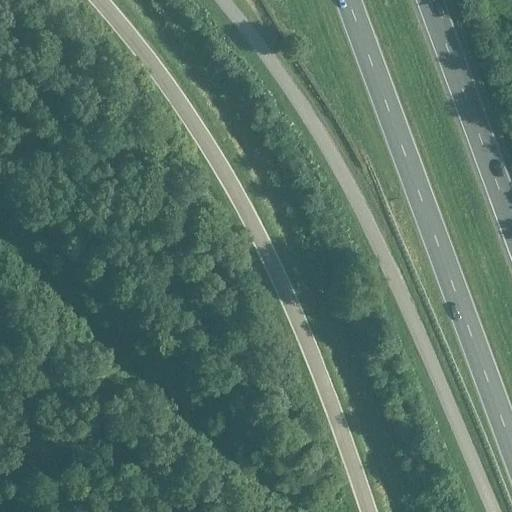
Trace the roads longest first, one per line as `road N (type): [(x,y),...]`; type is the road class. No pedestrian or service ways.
road 1 (unclassified): [(499,511),(332,150),(220,0)]
road 2 (unclassified): [(367,511),(330,403),(216,138),(137,31),(104,0)]
road 3 (trunk): [(347,0),(511,451)]
road 4 (trunk): [(511,231),(426,0)]
